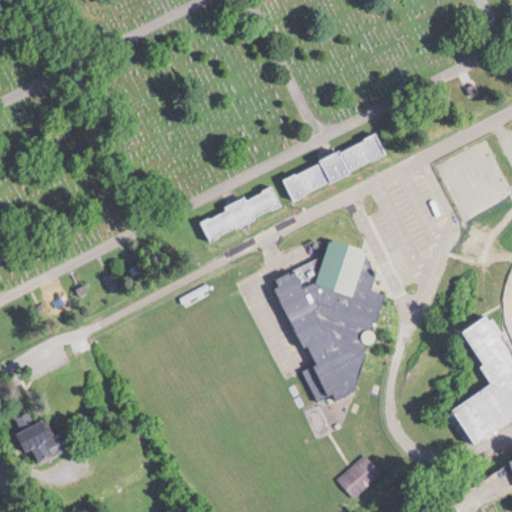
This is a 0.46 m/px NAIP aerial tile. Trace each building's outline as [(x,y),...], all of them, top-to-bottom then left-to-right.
[(284,177),(379,131),(389,152),(295,199),(284,177)] [(203,220),(275,184),(285,204),(212,240),(203,220)] [(282,285),(277,287),(305,346),(309,345),(319,364),(314,366),(314,364),(303,369),(319,400),(336,392),(339,399),(358,390),(368,354),(364,353),(368,341),(372,342),(375,339),(376,335),(375,332),(374,330),(372,329),(376,320),(378,320),(387,293),(372,288),(377,274),(368,255),(369,253),(366,249),(336,239),(332,240),(331,243),(327,254),(300,265),(305,276),(302,277),(298,271),(293,273),(292,271),(278,278),(282,285)] [(104,275),(110,293),(122,289),(115,271),(104,275)] [(465,330),(487,363),(484,365),(496,383),(455,410),(478,443),(511,419),(511,348),(488,314),(465,330)] [(29,453),(35,450),(40,461),(76,446),(68,427),(53,433),(47,419),(20,430),(29,453)] [(381,471),(363,453),(337,479),(355,497),(381,471)]
